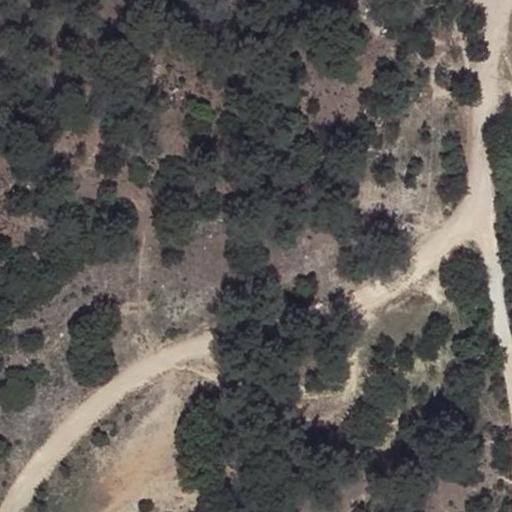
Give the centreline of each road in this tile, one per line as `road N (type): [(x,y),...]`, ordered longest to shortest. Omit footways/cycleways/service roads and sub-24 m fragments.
road 1 (track): [(7,511),(80,412),(166,354),(336,323),(412,273),(479,210),(469,100),(486,27),(503,0)]
road 2 (track): [(479,210),(511,414)]
